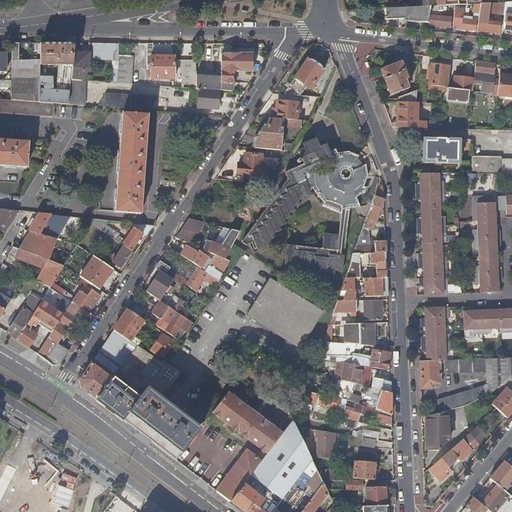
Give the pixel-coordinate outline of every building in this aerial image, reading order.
[(511,2),(506,2),(505,8),(502,34),(511,34),(511,2)] [(479,13),(477,30),(500,33),(501,24),(500,24),(501,16),(500,15),(500,13),(492,12),(492,15),(491,14),(490,23),(486,22),(488,9),(499,8),(500,3),(480,4),(479,13)] [(417,7),(385,8),(385,20),(409,18),(409,21),(427,23),(428,15),(430,6),(422,6),(417,7)] [(454,8),(452,27),(462,29),(462,31),(465,32),(466,29),(474,30),(476,21),(471,21),(472,18),(462,16),(463,9),(454,8)] [(427,23),(427,24),(450,27),(451,18),(428,15),(427,23)] [(11,100),(39,102),(39,76),(39,64),(40,59),(19,59),(19,43),(12,43),(11,100)] [(36,53),(40,53),(40,43),(32,43),(32,51),(36,53)] [(40,59),(39,64),(59,64),(72,64),(73,54),(74,43),(40,43),(40,53),(40,59)] [(92,59),(112,59),(118,59),(120,43),(93,43),(92,59)] [(219,90),(232,91),(232,70),(250,71),(251,53),(221,53),(221,78),(196,76),(196,88),(219,90)] [(72,64),(70,79),(80,80),(88,67),(89,54),(73,54),(72,64)] [(119,59),(117,82),(120,83),(130,83),(132,56),(119,56),(119,59)] [(151,56),(151,79),(174,79),(175,56),(151,56)] [(111,68),(110,82),(117,82),(119,59),(118,59),(112,59),(111,68)] [(306,59),(294,77),(310,88),(322,70),(306,59)] [(183,73),(183,87),(196,88),(196,76),(196,60),(182,60),(182,72),(183,73)] [(400,62),(380,70),(390,96),(407,89),(404,80),(406,79),(400,62)] [(494,64),(475,62),(473,82),(480,83),(480,89),(491,90),(493,82),(493,77),(491,77),(491,74),(493,74),(494,64)] [(56,90),(69,90),(70,79),(72,64),(59,64),(56,90)] [(447,87),(449,66),(430,64),(428,84),(447,87)] [(496,96),(508,97),(511,76),(498,75),(497,83),(496,96)] [(39,102),(54,103),(67,104),(69,90),(56,90),(49,90),(50,76),(39,76),(39,102)] [(447,89),(445,101),(466,103),(468,91),(470,92),(472,79),(453,77),(452,89),(447,89)] [(69,90),(67,104),(82,105),(84,80),(80,80),(70,79),(69,90)] [(489,96),(496,96),(497,83),(493,82),(491,90),(480,89),(479,92),(489,93),(489,96)] [(217,109),(219,90),(196,88),(195,95),(198,95),(197,107),(217,109)] [(416,103),(417,103),(425,103),(426,89),(417,88),(417,90),(416,103)] [(398,97),(398,102),(416,103),(417,90),(398,97)] [(106,93),(98,106),(148,110),(156,97),(106,93)] [(0,113),(53,117),(54,103),(39,102),(11,100),(0,99),(0,113)] [(272,109),(272,118),(276,119),(283,119),(286,120),(296,120),(298,102),(277,101),(277,109),(272,109)] [(395,102),(394,128),(435,129),(435,122),(416,122),(417,103),(416,103),(398,102),(395,102)] [(146,129),(150,129),(150,123),(147,123),(147,115),(120,113),(118,137),(120,137),(116,188),(114,188),(112,211),(139,214),(139,205),(143,206),(144,200),(140,199),(141,194),(143,166),(143,162),(146,133),(146,129)] [(272,118),(268,118),(254,138),(253,148),(280,151),(282,127),(299,129),(300,121),(298,120),(296,120),(286,120),(283,119),(276,119),(272,118)] [(0,165),(2,165),(1,167),(25,169),(27,142),(18,141),(19,138),(14,138),(13,141),(8,141),(0,140),(0,165)] [(312,188),(323,202),(321,205),(322,206),(322,205),(340,212),(340,213),(341,213),(342,209),(349,207),(358,206),(359,207),(355,198),(366,188),(362,186),(366,176),(367,176),(367,175),(363,175),(362,167),(363,167),(362,165),(358,167),(354,162),(358,155),(357,156),(348,152),(348,151),(347,151),(346,152),(336,153),(334,149),(334,150),(329,152),(325,143),(319,146),(315,138),(302,144),(303,149),(297,151),(302,164),(284,172),(287,178),(241,241),(246,244),(253,241),(257,249),(258,249),(257,248),(269,243),(270,244),(271,243),(269,238),(274,236),(275,237),(276,236),(274,232),(279,230),(279,231),(281,230),(279,225),(284,223),(285,224),(286,224),(283,219),(289,216),(289,217),(291,217),(289,212),(294,210),(294,211),(295,210),(293,206),(299,203),(299,205),(300,204),(298,199),(309,193),(310,194),(311,194),(309,189),(312,188)] [(425,138),(424,162),(456,164),(457,139),(425,138)] [(237,163),(236,175),(259,177),(261,155),(244,153),(244,164),(237,163)] [(511,159),(502,160),(502,157),(473,157),(472,174),(511,174),(511,159)] [(438,182),(438,173),(419,173),(420,182),(415,182),(415,189),(443,189),(443,181),(438,182)] [(383,188),(377,186),(375,193),(362,228),(372,228),(383,199),(383,188)] [(443,199),(443,189),(415,189),(415,198),(420,198),(421,207),(439,207),(439,199),(443,199)] [(476,204),(477,221),(495,220),(495,203),(476,204)] [(341,213),(339,235),(337,250),(344,250),(349,207),(342,209),(341,213)] [(416,225),(444,225),(444,216),(440,217),(439,207),(421,207),(421,217),(416,217),(416,225)] [(0,230),(4,232),(17,211),(0,209),(0,230)] [(39,234),(50,215),(39,213),(28,231),(30,231),(39,234)] [(101,232),(108,221),(93,219),(90,224),(101,232)] [(201,222),(188,219),(181,229),(196,231),(201,222)] [(473,231),(473,240),(500,239),(500,231),(496,232),(495,220),(477,221),(478,231),(473,231)] [(148,234),(153,226),(139,224),(138,229),(148,234)] [(422,233),(422,242),(441,242),(440,234),(445,234),(444,225),(416,225),(417,233),(422,233)] [(121,246),(130,252),(137,242),(142,233),(133,227),(121,245),(121,246)] [(196,231),(181,229),(175,238),(189,244),(196,231)] [(55,239),(39,234),(30,231),(20,249),(43,259),(55,239)] [(337,250),(339,235),(337,234),(337,236),(324,234),(324,233),(323,233),(321,248),(287,244),(284,264),(285,264),(286,263),(291,264),(291,265),(292,265),(293,264),(305,265),(305,271),(306,271),(306,270),(312,271),(311,276),(313,276),(313,275),(326,277),(326,278),(327,278),(328,272),(333,273),(333,274),(335,274),(335,269),(341,270),(341,271),(342,271),(344,250),(337,250)] [(229,250),(235,235),(228,234),(223,243),(222,246),(201,239),(198,248),(223,259),(228,250),(229,250)] [(478,248),(479,257),(497,257),(496,246),(500,246),(500,239),(473,240),(474,248),(478,248)] [(363,245),(364,253),(385,252),(384,241),(374,242),(374,245),(363,245)] [(417,252),(418,260),(446,260),(446,251),(441,252),(441,242),(422,242),(422,252),(417,252)] [(187,245),(180,255),(184,257),(191,261),(200,268),(208,257),(198,250),(197,252),(187,245)] [(119,268),(130,252),(121,246),(115,255),(113,253),(108,260),(119,268)] [(49,288),(63,266),(43,259),(20,249),(13,247),(8,254),(43,269),(37,281),(49,288)] [(364,253),(354,253),(350,264),(375,264),(375,278),(386,278),(385,252),(364,253)] [(97,290),(111,269),(93,257),(79,277),(97,290)] [(474,267),(475,276),(501,275),(501,267),(497,267),(497,257),(479,257),(479,267),(474,267)] [(219,273),(223,267),(220,265),(221,262),(215,258),(211,264),(217,268),(215,270),(219,273)] [(423,268),(423,278),(442,278),(442,269),(446,269),(446,260),(418,260),(418,268),(423,268)] [(169,267),(159,261),(155,268),(159,270),(165,275),(169,267)] [(349,268),(345,278),(353,278),(359,278),(359,267),(349,268)] [(215,287),(219,281),(208,274),(207,275),(197,268),(186,284),(192,288),(197,280),(202,283),(204,280),(215,287)] [(172,280),(165,275),(159,270),(145,292),(153,297),(159,301),(172,280)] [(480,284),(480,293),(498,293),(498,282),(502,282),(501,275),(475,276),(475,285),(480,284)] [(270,278),(247,315),(300,348),(323,311),(270,278)] [(345,291),(345,300),(354,300),(353,278),(345,278),(340,291),(345,291)] [(365,296),(387,296),(386,278),(375,278),(365,278),(365,296)] [(424,286),(424,294),(447,295),(447,278),(442,278),(423,278),(418,278),(419,286),(424,286)] [(197,291),(202,283),(197,280),(192,288),(195,291),(196,290),(197,291)] [(72,303),(88,314),(100,296),(91,290),(90,291),(83,286),(75,298),(61,289),(58,293),(64,298),(71,302),(72,303)] [(0,317),(11,300),(0,293),(0,317)] [(40,302),(40,301),(32,296),(21,313),(20,313),(6,333),(16,340),(24,327),(31,316),(39,303),(40,302)] [(167,306),(159,301),(153,297),(151,300),(157,304),(152,314),(159,319),(167,306)] [(62,316),(71,302),(64,298),(55,311),(62,316)] [(337,301),(335,306),(333,312),(336,312),(355,311),(355,306),(364,306),(364,320),(381,320),(381,300),(354,300),(345,300),(337,301)] [(55,311),(40,302),(39,303),(31,316),(34,318),(52,330),(62,316),(55,311)] [(85,327),(92,316),(88,314),(72,303),(71,302),(62,316),(52,330),(36,354),(51,366),(60,364),(69,351),(57,343),(74,317),(76,319),(75,321),(85,327)] [(511,333),(511,305),(509,306),(510,311),(499,311),(500,330),(509,329),(509,334),(511,333)] [(173,337),(185,318),(167,306),(159,319),(167,324),(163,330),(173,337)] [(500,330),(499,311),(492,311),(491,306),(481,307),(482,335),(491,334),(490,330),(500,330)] [(473,335),(482,335),(481,307),(473,307),(474,312),(463,312),(464,331),(473,331),(473,335)] [(448,308),(425,308),(425,318),(420,318),(420,326),(425,326),(444,325),(444,319),(448,319),(448,308)] [(113,330),(136,346),(139,342),(133,338),(132,340),(131,339),(143,320),(127,309),(113,330)] [(336,312),(333,312),(328,324),(331,324),(334,324),(336,312)] [(34,318),(31,316),(24,327),(27,329),(34,318)] [(372,323),(347,324),(347,333),(344,333),(345,343),(353,344),(362,345),(373,346),(372,323)] [(331,324),(328,324),(322,341),(330,342),(331,324)] [(421,336),(421,344),(449,343),(448,335),(444,335),(444,325),(425,326),(426,336),(421,336)] [(24,327),(16,340),(27,348),(36,335),(27,329),(24,327)] [(72,347),(82,332),(77,329),(67,343),(72,347)] [(111,379),(137,346),(136,346),(113,330),(93,358),(112,372),(108,377),(90,363),(79,379),(80,387),(96,399),(111,379)] [(162,351),(170,339),(162,333),(149,351),(158,357),(160,353),(163,355),(164,352),(162,351)] [(330,342),(322,341),(320,349),(340,351),(338,361),(340,362),(343,362),(365,366),(386,370),(389,353),(373,351),(371,358),(361,356),(361,353),(352,351),(353,344),(345,343),(330,342)] [(449,343),(421,344),(421,352),(427,351),(427,362),(438,361),(444,361),(445,361),(444,352),(449,352),(449,343)] [(362,345),(353,344),(352,351),(361,353),(362,345)] [(111,379),(96,399),(116,414),(175,460),(202,425),(199,424),(198,426),(198,425),(197,427),(160,399),(181,372),(162,360),(160,362),(137,346),(111,379)] [(178,365),(186,352),(180,348),(173,361),(178,365)] [(511,358),(501,359),(445,361),(444,361),(444,375),(486,373),(487,386),(437,400),(437,401),(430,403),(431,406),(421,408),(421,417),(426,416),(437,414),(446,412),(466,408),(490,394),(502,384),(511,374),(511,358)] [(427,362),(419,362),(420,389),(432,389),(431,385),(439,385),(438,361),(427,362)] [(365,366),(343,362),(340,380),(362,385),(365,366)] [(511,374),(502,384),(507,389),(491,406),(506,419),(511,411),(511,374)] [(373,378),(371,388),(380,390),(390,393),(390,382),(382,379),(373,378)] [(390,393),(380,390),(380,391),(367,389),(365,396),(378,399),(375,410),(391,415),(390,393)] [(227,392),(212,411),(267,453),(281,434),(227,392)] [(324,396),(312,393),(308,399),(306,398),(304,400),(306,402),(313,403),(322,405),(322,404),(344,409),(345,408),(346,403),(346,401),(341,399),(340,402),(324,397),(324,396)] [(351,396),(349,402),(358,405),(360,398),(351,396)] [(313,403),(306,402),(302,401),(300,411),(311,413),(313,403)] [(345,408),(344,409),(343,417),(358,422),(360,415),(365,417),(372,419),(375,410),(363,406),(362,408),(353,405),(353,407),(355,408),(353,411),(345,408)] [(437,414),(426,416),(427,451),(438,452),(449,442),(446,412),(437,414)] [(376,427),(392,430),(391,418),(388,418),(388,417),(378,415),(377,422),(380,423),(380,424),(379,424),(376,427)] [(267,453),(260,462),(250,475),(281,500),(312,460),(310,456),(302,440),(302,439),(296,427),(293,419),(281,434),(267,453)] [(341,425),(347,426),(356,428),(358,423),(342,419),(341,425)] [(352,433),(351,436),(362,438),(363,430),(356,428),(347,426),(346,431),(348,431),(348,432),(352,433)] [(485,434),(477,426),(462,439),(467,445),(474,440),(478,443),(485,434)] [(308,428),(296,427),(302,439),(310,437),(308,428)] [(335,433),(319,430),(317,457),(336,458),(337,459),(338,454),(333,453),(335,433)] [(376,440),(378,440),(380,433),(363,430),(362,438),(363,438),(376,440)] [(374,447),(376,440),(363,438),(362,445),(374,447)] [(467,445),(462,439),(431,466),(436,472),(433,475),(440,482),(451,472),(447,468),(457,459),(460,462),(472,451),(478,443),(474,440),(467,445)] [(247,451),(216,492),(229,502),(243,484),(250,475),(260,462),(247,451)] [(271,511),(293,511),(298,505),(296,503),(303,494),(304,495),(305,493),(301,491),(304,487),(314,494),(322,483),(321,481),(318,473),(312,462),(312,460),(281,500),(271,511)] [(375,462),(354,460),(353,477),(373,479),(375,462)] [(507,488),(511,482),(511,467),(504,460),(489,478),(497,485),(507,494),(510,491),(507,488)] [(318,473),(321,481),(334,480),(334,472),(318,473)] [(362,490),(362,480),(339,480),(339,488),(346,488),(346,490),(362,490)] [(300,511),(313,511),(328,494),(322,483),(314,494),(300,511)] [(243,484),(229,502),(243,511),(261,511),(257,509),(264,500),(243,484)] [(511,511),(511,497),(509,495),(507,494),(497,485),(481,504),(489,511),(511,511)] [(366,487),(366,506),(384,506),(394,505),(394,489),(385,489),(384,487),(366,487)] [(473,498),(466,506),(472,511),(489,511),(481,504),(473,498)]
